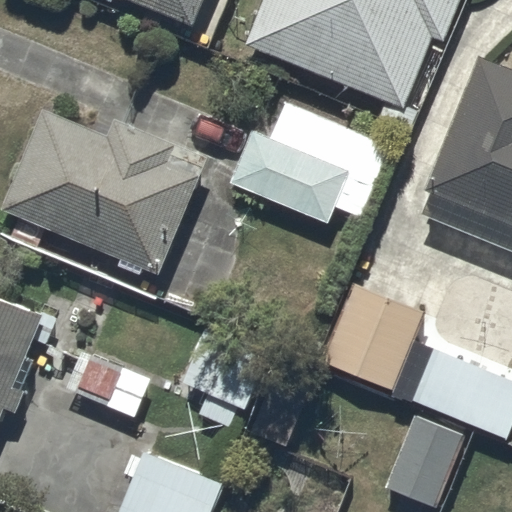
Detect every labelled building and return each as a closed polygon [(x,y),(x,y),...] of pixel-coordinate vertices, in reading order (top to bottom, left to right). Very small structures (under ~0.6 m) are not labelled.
[(163,0),(193,12),(198,0),(163,0)] [(260,0),(247,38),(404,95),(429,27),(443,33),(455,0),(260,0)] [(511,57),(482,45),(429,172),(430,173),(419,199),(511,237),(511,57)] [(252,121),(230,174),(329,214),(335,200),(356,208),(385,136),(284,95),(271,129),(252,121)] [(41,99),(1,197),(121,248),(119,253),(139,261),(141,256),(158,263),(208,146),(115,106),(106,127),(41,99)] [(511,416),(511,369),(415,328),(425,305),(358,276),(326,351),(507,429),(511,416)] [(57,305),(0,281),(0,406),(4,398),(15,403),(38,348),(30,344),(34,334),(44,338),(57,305)] [(273,338),(208,314),(185,374),(208,383),(199,407),(230,419),(239,397),(248,401),(273,338)] [(84,340),(67,379),(135,409),(152,370),(84,340)] [(470,425),(415,405),(384,479),(443,500),(470,425)] [(207,511),(223,474),(144,442),(117,511),(207,511)]
